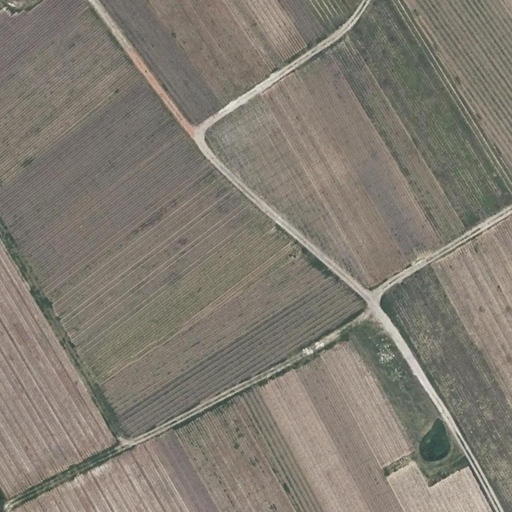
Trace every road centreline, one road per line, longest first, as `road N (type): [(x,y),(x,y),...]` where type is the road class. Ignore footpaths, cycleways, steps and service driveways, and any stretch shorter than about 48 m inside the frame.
road 1 (track): [(499,511),(376,306),(200,144),(204,124),(327,42),(367,0)]
road 2 (track): [(5,511),(290,363),(376,306)]
road 3 (track): [(92,0),(198,135)]
road 4 (track): [(511,209),(369,298)]
